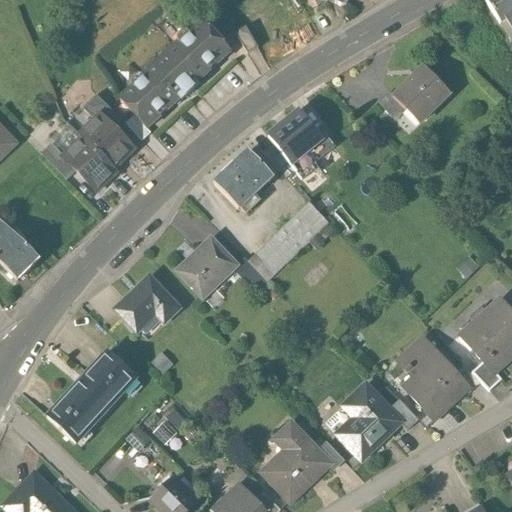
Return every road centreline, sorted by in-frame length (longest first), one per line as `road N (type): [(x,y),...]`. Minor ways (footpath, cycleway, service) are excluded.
road 1 (secondary): [(419,0),(220,134),(56,300),(20,349)]
road 2 (residential): [(338,511),(511,408)]
road 3 (residential): [(0,408),(109,511)]
